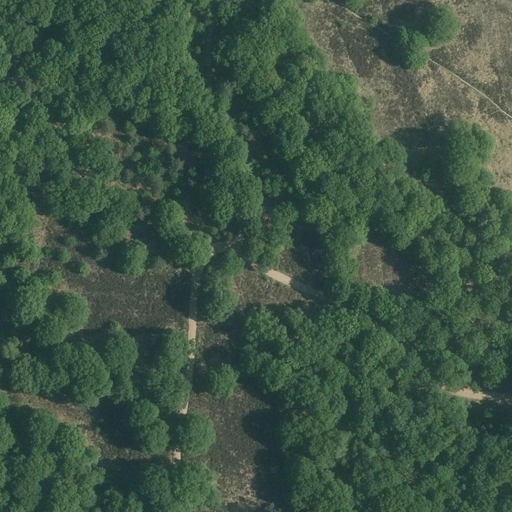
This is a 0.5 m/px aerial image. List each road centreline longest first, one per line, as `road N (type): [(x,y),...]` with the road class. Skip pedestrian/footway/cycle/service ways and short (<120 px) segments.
road 1 (track): [(511,402),(456,389),(368,310),(308,289),(233,247)]
road 2 (track): [(233,247),(211,249),(195,275),(177,511)]
road 3 (track): [(213,0),(208,112),(225,146),(243,235),(233,247)]
road 4 (track): [(336,0),(511,119)]
